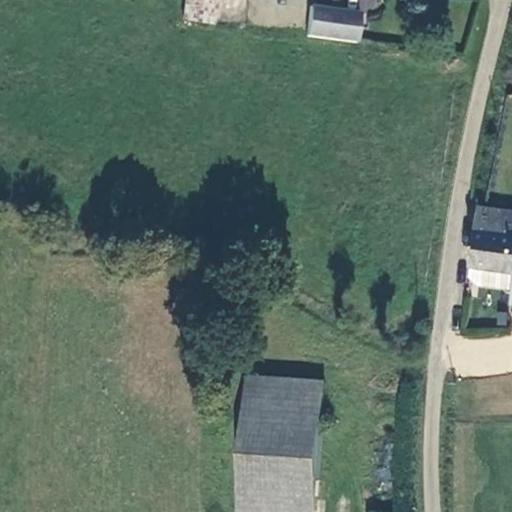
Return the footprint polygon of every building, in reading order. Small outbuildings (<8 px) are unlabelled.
[(210,0),(183,0),(181,22),(207,25),(210,0)] [(362,20),(312,13),(309,43),(358,50),(362,20)] [(511,205),(486,201),(475,263),(511,268),(511,205)] [(511,289),(511,268),(475,263),(474,270),(483,285),(511,289)] [(248,376),(242,478),(317,482),(323,380),(248,376)] [(315,511),(317,482),(242,478),(240,511),(315,511)]
